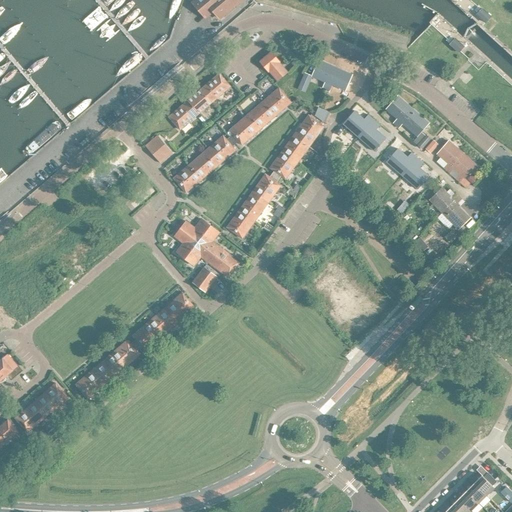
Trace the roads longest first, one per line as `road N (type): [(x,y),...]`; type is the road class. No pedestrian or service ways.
road 1 (unclassified): [(113,123),(226,28),(255,14),(285,16),(377,58)]
road 2 (secondary): [(511,185),(307,406)]
road 3 (secondary): [(0,506),(169,505),(217,491),(280,456)]
road 4 (secondary): [(318,417),(511,201)]
road 5 (secondary): [(269,444),(212,480),(166,494),(119,501),(0,496)]
road 6 (unclassified): [(377,58),(425,85),(511,160)]
road 7 (residential): [(17,329),(142,226)]
road 8 (unclassified): [(206,305),(282,239),(316,195)]
road 9 (unclassified): [(0,224),(113,123)]
road 10 (residential): [(466,187),(353,91)]
road 11 (residential): [(142,226),(169,203),(169,180),(113,123)]
